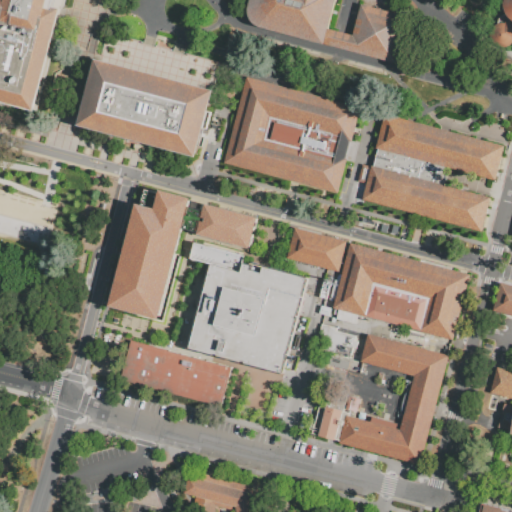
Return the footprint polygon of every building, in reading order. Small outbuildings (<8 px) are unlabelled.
[(59,0),(57,9),(64,11),(61,22),(48,73),(38,114),(0,104),(0,0),(59,0)] [(511,0),(511,39),(508,42),(504,42),(499,42),(493,38),(491,34),(492,29),(494,24),(498,20),(504,20),(510,16),(506,3),(506,0),(334,0),(328,25),(353,31),(361,0),(407,13),(395,60),(324,41),(259,23),(252,18),(248,12),(248,5),(249,0),(511,0)] [(96,58),(216,91),(197,159),(77,126),(96,58)] [(362,111),(352,144),(273,123),(268,141),(348,162),(339,196),(225,166),(248,80),(362,110),(362,111)] [(377,151),(386,117),(505,149),(496,183),(377,151)] [(363,202),(372,169),(491,201),(482,234),(363,202)] [(137,205),(140,206),(145,189),(159,192),(160,189),(191,197),(188,208),(203,212),(205,203),(258,217),(250,246),(182,228),(158,318),(110,305),(137,205)] [(300,233),(349,246),(341,274),(292,261),(300,233)] [(193,243),(189,259),(208,264),(187,348),(282,372),(305,279),(243,263),(245,256),(193,243)] [(458,342),(475,278),(356,246),(339,309),(458,342)] [(324,279),(330,281),(326,298),(319,296),(324,279)] [(511,285),(500,282),(492,310),(511,315),(511,285)] [(320,304),(329,307),(327,315),(317,312),(320,304)] [(316,324),(313,337),(319,339),(316,352),(353,361),(359,335),(316,324)] [(367,333),(359,362),(412,376),(405,402),(398,430),(345,416),(338,443),(420,464),(434,410),(449,354),(367,333)] [(132,341),(121,381),(225,409),(236,368),(150,345),(132,341)] [(322,362),(346,369),(348,361),(324,354),(322,362)] [(511,371),(497,368),(491,393),(511,398),(511,429),(511,433),(511,371)] [(325,406),(317,435),(334,440),(342,411),(325,406)] [(196,499),(185,496),(189,478),(192,478),(193,474),(260,492),(261,511),(194,511),(194,506),(196,499)]
